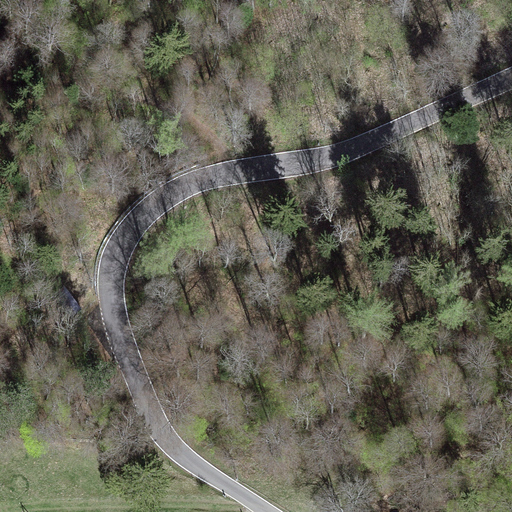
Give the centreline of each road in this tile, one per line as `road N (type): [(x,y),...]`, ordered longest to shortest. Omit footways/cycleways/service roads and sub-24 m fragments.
road 1 (tertiary): [(268,511),(166,437),(134,373),(111,290),(115,258),(137,220),(175,191),(231,171)]
road 2 (tertiary): [(511,78),(332,155),(231,171)]
